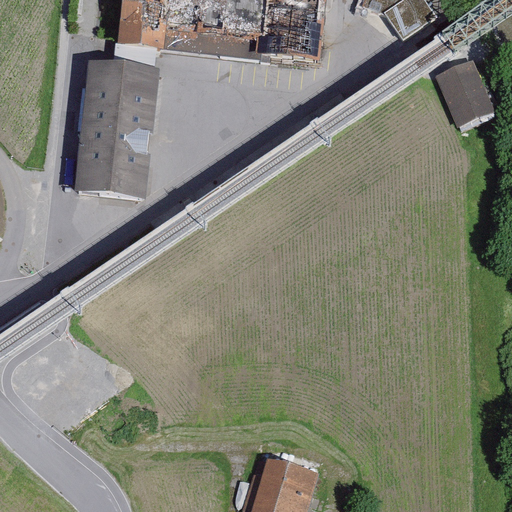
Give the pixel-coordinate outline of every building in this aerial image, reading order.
[(122,0),(116,56),(163,61),(164,52),(166,37),(259,47),(258,62),(320,68),(327,0),(122,0)] [(420,0),(366,0),(362,12),(385,21),(403,47),(436,24),(420,0)] [(166,37),(164,52),(258,62),(259,47),(166,37)] [(438,80),(435,81),(458,133),(495,116),(473,65),(470,66),(465,54),(432,68),(438,80)] [(160,79),(89,71),(75,201),(147,209),(160,79)] [(309,511),(319,480),(268,465),(263,480),(254,477),(243,511),(309,511)]
